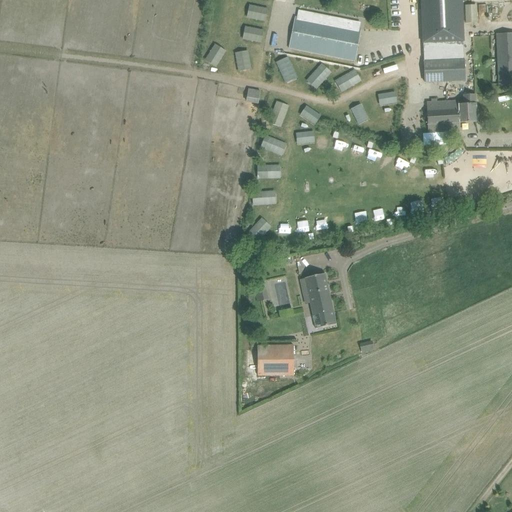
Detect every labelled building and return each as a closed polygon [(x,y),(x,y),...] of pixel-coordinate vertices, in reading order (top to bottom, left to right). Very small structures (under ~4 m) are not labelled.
[(464,0),(421,0),(422,23),(444,23),(444,6),(462,5),(465,5),(464,0)] [(470,6),(471,18),(490,17),(489,5),(470,6)] [(289,48),(355,61),(361,30),(295,17),(289,48)] [(511,32),(499,33),(500,58),(511,57),(511,32)] [(463,41),(423,42),(425,82),(465,81),(463,41)] [(511,57),(500,58),(502,84),(511,83),(511,57)] [(290,59),(276,64),(284,85),(299,79),(290,59)] [(333,73),(323,64),(306,81),(316,90),(333,73)] [(363,81),(356,69),(334,81),(341,93),(363,81)] [(249,88),(248,101),(260,103),(262,90),(249,88)] [(396,93),(378,96),(380,108),(398,105),(396,93)] [(459,104),(458,101),(451,102),(452,123),(477,122),(475,94),(463,95),(464,104),(459,104)] [(290,107),(278,102),(269,125),(281,130),(286,117),(290,107)] [(427,103),(427,125),(452,123),(451,102),(427,103)] [(362,105),(351,111),(359,126),(370,122),(362,105)] [(306,106),(300,115),(307,119),(316,125),(322,117),(306,106)] [(317,143),(315,132),(305,133),(295,134),(297,146),(317,143)] [(442,135),(429,135),(430,148),(443,148),(442,135)] [(287,145),(265,136),(261,149),(282,157),(287,145)] [(333,151),(344,154),(347,143),(335,140),(333,151)] [(373,149),(369,160),(377,162),(380,152),(373,149)] [(474,158),(473,166),(486,167),(486,158),(474,158)] [(280,167),(258,166),(257,180),(279,180),(280,167)] [(277,206),(276,192),(253,193),(253,206),(277,206)] [(424,198),(412,200),(414,213),(426,211),(424,198)] [(395,207),(396,217),(407,216),(406,206),(395,207)] [(376,221),(388,219),(387,208),(375,209),(376,221)] [(356,214),(358,225),(368,223),(366,212),(356,214)] [(333,219),(336,230),(347,227),(345,217),(333,219)] [(263,218),(247,235),(256,243),(272,227),(263,218)] [(327,221),(319,223),(321,233),(330,230),(327,221)] [(275,238),(287,236),(285,226),(273,228),(275,238)] [(313,316),(315,316),(315,315),(320,314),(323,327),(322,327),(336,324),(325,274),(304,278),(305,279),(300,280),(306,307),(311,306),(313,316)] [(291,306),(277,306),(277,331),(291,331),(291,306)] [(372,342),(360,344),(362,353),(373,350),(372,342)] [(257,346),(258,376),(294,375),(294,345),(257,346)]
